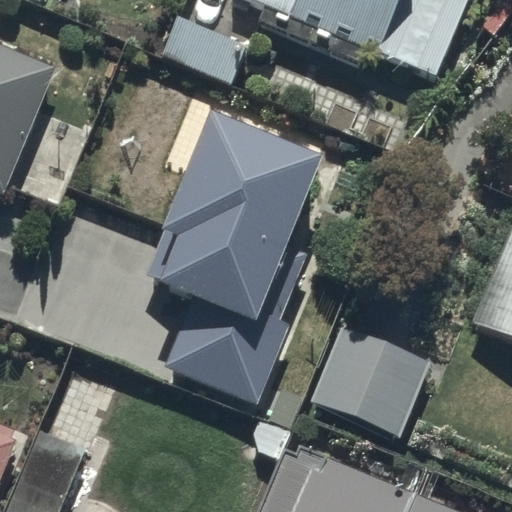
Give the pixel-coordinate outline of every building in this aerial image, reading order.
[(236,0),(435,82),(469,0),(236,0)] [(177,26),(163,60),(231,89),(245,55),(177,26)] [(0,200),(3,202),(55,74),(0,50),(0,200)] [(165,375),(257,412),(289,332),(280,328),(307,261),(288,254),(322,169),(209,123),(146,281),(162,287),(158,295),(191,308),(165,375)] [(511,229),(471,328),(511,344),(511,229)] [(342,334),(313,408),(401,443),(430,369),(342,334)] [(9,511),(62,511),(86,456),(40,438),(9,511)] [(0,488),(17,447),(0,440),(0,488)] [(412,511),(417,503),(301,455),(297,464),(284,459),(261,511),(412,511)] [(439,511),(417,503),(412,511),(439,511)]
